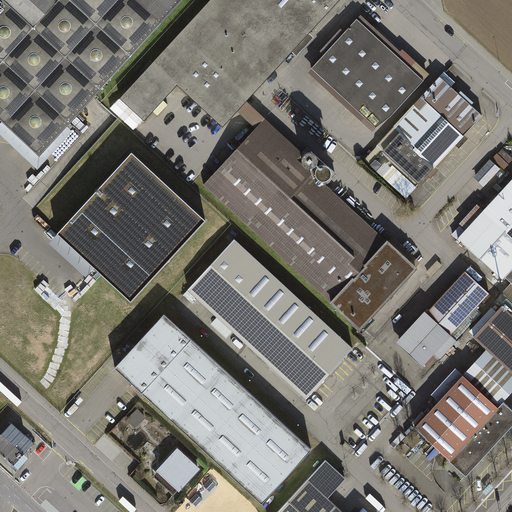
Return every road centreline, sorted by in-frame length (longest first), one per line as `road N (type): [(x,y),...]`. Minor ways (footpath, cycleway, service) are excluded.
road 1 (unclassified): [(145,511),(0,376)]
road 2 (tertiary): [(511,96),(408,0)]
